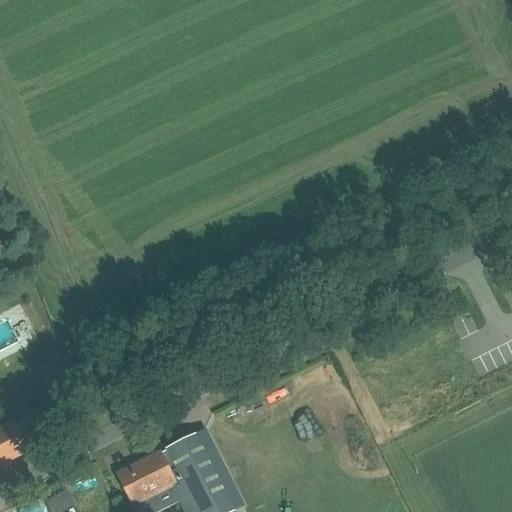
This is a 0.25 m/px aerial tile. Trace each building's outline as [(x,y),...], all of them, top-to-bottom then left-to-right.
[(85,367),(78,352),(65,358),(62,360),(59,354),(49,358),(44,361),(46,366),(38,369),(47,390),(63,383),(65,389),(80,383),(77,376),(73,377),(71,372),(85,367)] [(0,466),(30,452),(28,448),(48,438),(37,414),(13,425),(13,424),(0,430),(0,466)] [(172,488),(184,511),(233,511),(196,437),(160,456),(162,459),(153,463),(152,460),(118,477),(134,507),(172,488)] [(250,499),(262,491),(251,473),(239,481),(250,499)] [(64,491),(42,499),(46,511),(65,511),(71,510),(64,491)] [(16,511),(41,511),(36,502),(16,511)]
